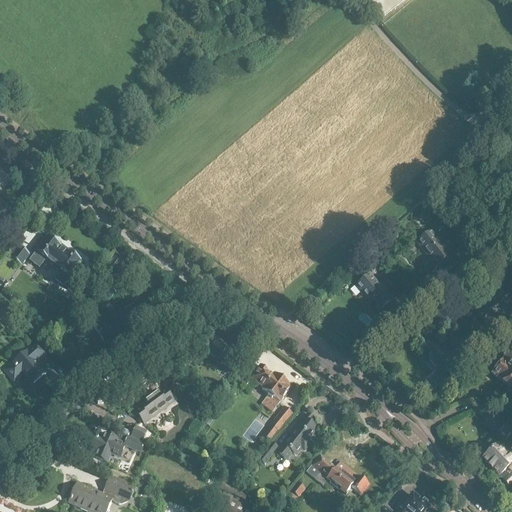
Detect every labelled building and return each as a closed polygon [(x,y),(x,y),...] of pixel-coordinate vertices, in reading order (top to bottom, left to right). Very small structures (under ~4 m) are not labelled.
[(0,213),(10,209),(0,201),(0,213)] [(431,232),(416,244),(430,261),(429,261),(435,269),(439,265),(446,274),(456,266),(449,258),(451,256),(443,246),(443,247),(431,232)] [(39,270),(46,261),(56,268),(54,270),(58,273),(53,280),(63,287),(71,275),(76,278),(81,272),(76,269),(80,263),(47,238),(45,240),(41,238),(34,247),(38,250),(29,262),(39,270)] [(21,267),(30,256),(19,247),(10,259),(21,267)] [(124,262),(119,258),(113,267),(118,270),(124,262)] [(384,292),(369,275),(357,286),(362,292),(359,294),(369,305),(372,303),(372,304),(373,303),(380,311),(390,302),(383,293),(384,292)] [(382,279),(389,286),(393,282),(387,275),(382,279)] [(485,307),(476,314),(485,324),(493,317),(496,321),(511,308),(511,303),(502,291),(484,306),(485,307)] [(102,321),(103,322),(94,330),(104,343),(128,325),(125,320),(137,311),(129,301),(102,321)] [(220,368),(221,368),(222,367),(224,365),(233,354),(213,338),(205,348),(208,350),(207,352),(216,359),(215,362),(214,363),(215,364),(215,365),(215,366),(216,367),(218,368),(219,368),(220,368)] [(435,373),(427,379),(435,389),(446,381),(443,378),(448,374),(450,377),(456,372),(455,372),(457,370),(455,368),(441,350),(440,351),(433,342),(423,351),(429,358),(428,359),(429,360),(426,362),(435,373)] [(36,362),(45,354),(37,345),(28,352),(27,352),(12,365),(5,372),(13,382),(20,376),(23,380),(27,376),(33,384),(45,373),(36,362)] [(497,379),(507,387),(507,391),(510,393),(511,392),(511,359),(506,355),(504,353),(498,361),(500,363),(492,374),(498,378),(497,379)] [(484,359),(480,354),(474,360),(478,364),(484,359)] [(250,380),(262,389),(261,390),(268,396),(266,399),(277,407),(279,404),(280,404),(292,388),(274,374),(273,375),(269,373),(260,366),(255,373),(249,368),(238,382),(244,387),(250,380)] [(144,425),(167,407),(170,412),(177,407),(173,403),(173,402),(164,390),(158,395),(157,393),(139,406),(140,408),(134,412),(144,425)] [(270,444),(278,434),(293,416),(284,408),(269,426),(270,427),(261,438),(270,444)] [(308,414),(277,455),(287,463),(292,455),(296,458),(301,451),(304,453),(312,444),(308,441),(317,430),(311,425),(314,420),(308,414)] [(511,440),(511,430),(507,426),(498,435),(505,442),(509,438),(511,440)] [(147,432),(135,427),(130,439),(142,444),(146,445),(151,434),(147,432)] [(91,450),(97,452),(94,459),(106,464),(110,454),(120,458),(124,448),(132,451),(136,442),(120,434),(114,431),(111,438),(105,435),(102,442),(96,439),(95,441),(92,448),(91,450)] [(490,442),(480,452),(485,457),(483,460),(496,473),(511,457),(511,455),(506,455),(497,446),(495,448),(490,442)] [(279,449),(272,444),(258,461),(264,467),(279,449)] [(330,485),(329,486),(339,494),(340,493),(345,497),(351,489),(360,497),(368,486),(340,463),(335,469),(320,457),(306,474),(323,487),(327,482),(330,485)] [(508,486),(511,481),(511,457),(496,473),(508,486)] [(103,495),(77,484),(69,502),(92,511),(107,511),(112,503),(121,506),(129,503),(134,491),(123,486),(123,485),(109,479),(103,495)] [(205,509),(203,511),(212,511),(218,502),(216,501),(217,499),(219,500),(222,494),(218,492),(219,490),(244,503),(248,496),(219,481),(214,491),(214,490),(205,509)] [(298,499),(306,490),(298,485),(291,494),(288,497),(295,502),(298,499)] [(271,511),(272,508),(266,505),(267,504),(254,498),(250,505),(263,511),(264,510),(269,511),(268,511),(255,511),(223,496),(215,511),(271,511)] [(383,507),(379,511),(429,511),(430,511),(428,509),(430,506),(421,499),(419,502),(412,496),(398,511),(392,511),(385,506),(384,508),(383,507)] [(159,497),(156,503),(166,508),(169,501),(159,497)]
